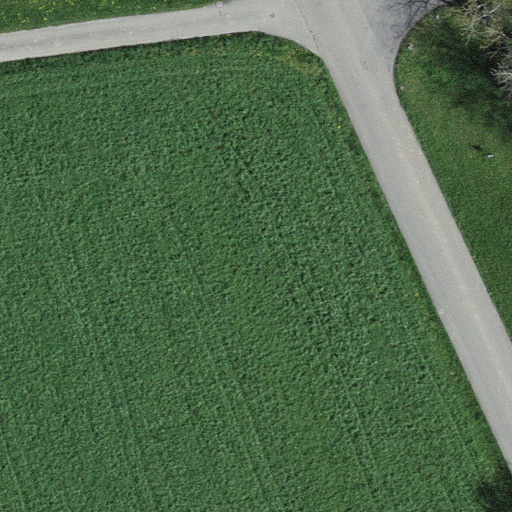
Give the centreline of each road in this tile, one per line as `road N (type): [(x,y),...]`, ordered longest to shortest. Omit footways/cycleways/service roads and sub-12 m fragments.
road 1 (unclassified): [(330,7),(511,411)]
road 2 (unclassified): [(0,49),(330,7)]
